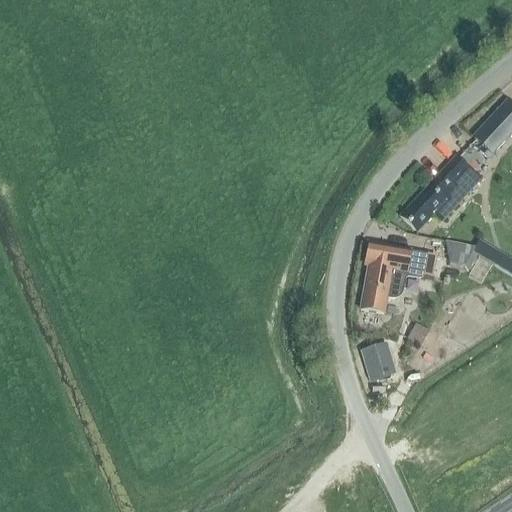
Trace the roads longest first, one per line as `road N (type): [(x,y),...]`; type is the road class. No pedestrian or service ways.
road 1 (tertiary): [(405,511),(348,387),(336,338),(338,277),(355,224),(381,182),(511,61)]
road 2 (track): [(288,511),(327,467),(377,430),(455,297)]
